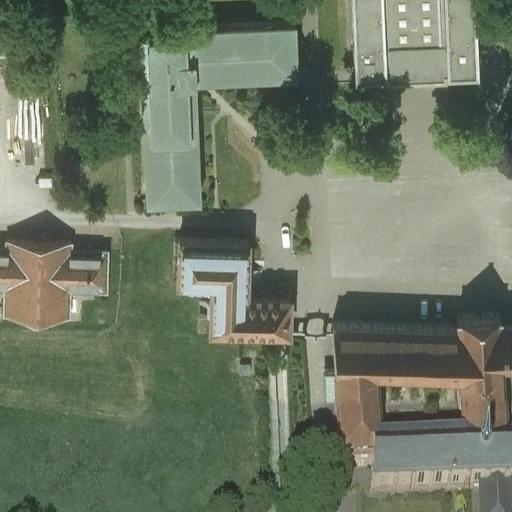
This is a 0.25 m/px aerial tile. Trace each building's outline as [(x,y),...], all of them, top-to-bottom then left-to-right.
[(470,0),(348,0),(351,79),(382,78),(383,86),(445,83),(445,74),(473,72),(470,0)] [(145,201),(199,199),(194,79),(296,75),(294,22),(138,27),(145,201)] [(38,32),(0,30),(0,50),(37,52),(38,32)] [(208,237),(176,236),(175,281),(208,282),(206,329),(290,332),(291,292),(251,291),(252,239),(208,237)] [(6,246),(0,245),(0,285),(4,286),(3,313),(67,315),(68,288),(104,289),(106,249),(69,248),(70,240),(6,238),(6,246)] [(455,442),(501,441),(505,363),(503,320),(500,313),(453,312),(453,327),(331,331),(337,467),(371,467),(370,455),(376,444),(369,377),(450,374),(455,442)] [(511,319),(503,320),(505,363),(511,362),(511,319)] [(455,442),(376,444),(370,455),(371,467),(372,493),(477,490),(477,511),(510,511),(509,488),(511,487),(511,448),(502,449),(501,441),(455,442)]
